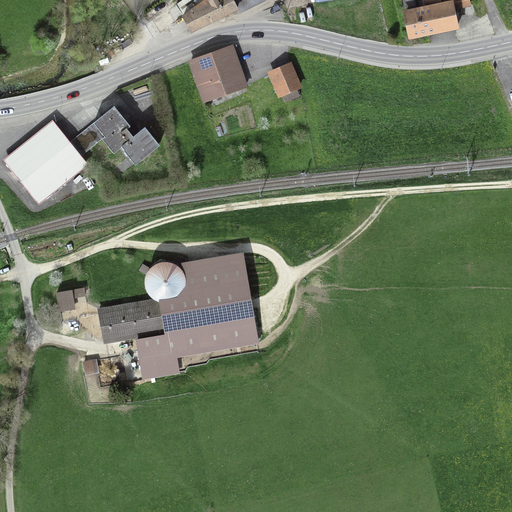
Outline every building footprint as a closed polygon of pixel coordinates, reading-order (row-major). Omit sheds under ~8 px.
[(214,20),(209,0),(184,0),(176,5),(183,16),(192,32),(214,20)] [(209,0),(214,20),(237,8),(232,0),(209,0)] [(232,0),(237,8),(240,6),(242,10),(263,0),(232,0)] [(426,0),(428,8),(405,13),(410,36),(457,26),(453,8),(469,5),(468,0),(426,0)] [(245,86),(231,46),(221,50),(226,93),(245,86)] [(221,50),(191,62),(204,101),(226,93),(221,50)] [(296,88),(299,87),(291,66),(271,74),(279,95),(282,94),(285,102),(299,96),(296,88)] [(129,126),(115,109),(95,125),(105,137),(103,139),(114,153),(122,146),(136,164),(159,145),(145,128),(138,133),(131,124),(129,126)] [(86,163),(54,123),(5,163),(36,202),(86,163)] [(82,155),(103,139),(105,137),(95,125),(72,143),(82,155)] [(169,301),(161,301),(167,331),(137,337),(142,367),(171,363),(170,357),(257,342),(252,315),(242,256),(179,267),(182,271),(185,279),(184,286),(181,293),(176,298),(169,301)] [(146,287),(149,293),(154,298),(157,299),(161,301),(169,301),(176,298),(181,293),(184,286),(185,279),(182,271),(179,267),(177,266),(171,262),(165,261),(160,262),(154,264),(150,268),(147,274),(145,280),(146,287)] [(56,296),(61,327),(89,323),(84,291),(56,296)] [(104,342),(137,337),(167,331),(161,301),(157,299),(156,299),(99,309),(104,342)] [(96,360),(84,362),(85,371),(97,369),(96,360)]
